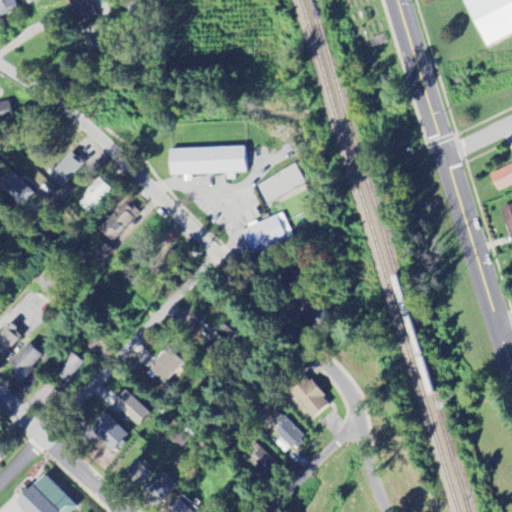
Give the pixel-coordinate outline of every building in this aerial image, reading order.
[(0,0),(0,17),(18,9),(13,0),(0,0)] [(65,0),(76,26),(93,19),(85,0),(65,0)] [(511,0),(462,0),(483,47),(511,34),(511,0)] [(0,103),(0,124),(11,122),(6,102),(0,103)] [(167,151),(168,177),(182,176),(183,182),(190,182),(190,176),(225,175),(225,181),(234,180),(234,174),(246,173),(245,148),(167,151)] [(47,176),(59,189),(83,166),(71,154),(47,176)] [(496,192),(511,184),(511,165),(488,176),(496,192)] [(253,187),(263,206),(304,186),(295,166),(253,187)] [(35,195),(10,172),(0,182),(0,188),(22,209),(35,195)] [(76,203),(89,215),(110,191),(98,180),(76,203)] [(99,231),(112,242),(137,215),(124,203),(99,231)] [(508,244),(511,243),(511,206),(501,208),(508,244)] [(288,241),(277,216),(241,232),(252,257),(288,241)] [(101,264),(112,252),(103,244),(92,256),(101,264)] [(306,317),(318,330),(331,319),(318,305),(306,317)] [(0,333),(0,359),(22,337),(8,324),(0,333)] [(26,379),(42,356),(25,344),(9,367),(26,379)] [(165,385),(184,363),(167,348),(148,370),(165,385)] [(82,362),(68,352),(52,373),(65,384),(82,362)] [(311,420),(329,405),(304,375),(287,390),(311,420)] [(149,415),(126,391),(113,403),(135,427),(149,415)] [(89,431),(112,452),(127,436),(104,415),(89,431)] [(305,438),(286,419),(273,432),(292,451),(305,438)] [(277,465),(261,449),(249,462),(265,478),(277,465)] [(149,475),(134,462),(120,477),(134,491),(149,475)] [(139,494),(155,509),(174,488),(159,473),(139,494)] [(23,511),(73,511),(76,510),(44,475),(14,502),(23,511)] [(194,511),(179,497),(165,511),(194,511)]
